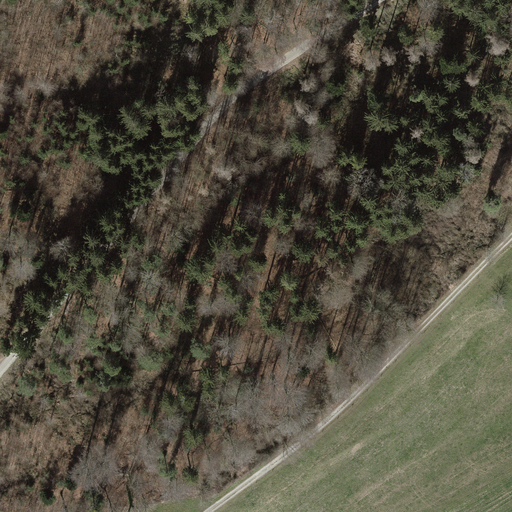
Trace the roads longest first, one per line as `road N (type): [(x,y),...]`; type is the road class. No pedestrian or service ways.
road 1 (track): [(0,370),(231,99),(375,0)]
road 2 (track): [(511,237),(330,419),(210,511)]
